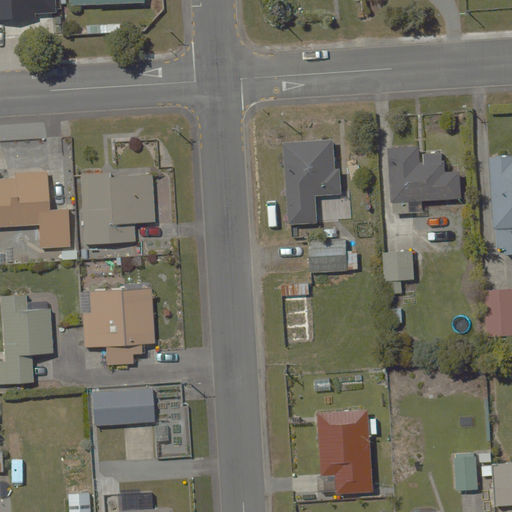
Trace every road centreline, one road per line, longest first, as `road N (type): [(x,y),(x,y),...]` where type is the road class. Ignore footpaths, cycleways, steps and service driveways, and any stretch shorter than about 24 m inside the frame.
road 1 (residential): [(219,79),(244,511)]
road 2 (residential): [(219,79),(511,62)]
road 3 (residential): [(0,93),(219,79)]
